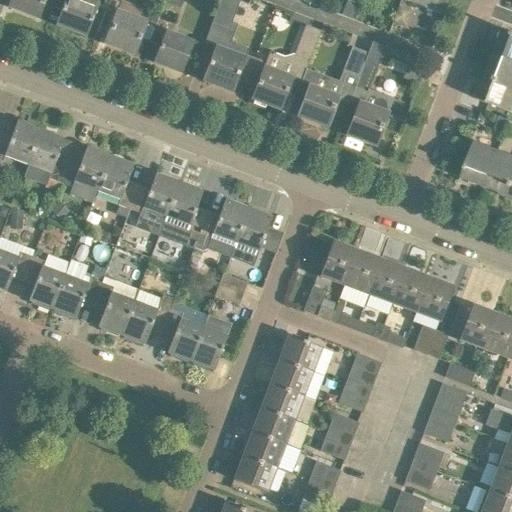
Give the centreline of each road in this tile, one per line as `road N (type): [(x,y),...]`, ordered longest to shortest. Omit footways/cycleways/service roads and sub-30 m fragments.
road 1 (residential): [(308,184),(0,68)]
road 2 (residential): [(227,411),(308,184)]
road 3 (residential): [(402,218),(481,0)]
road 4 (residential): [(227,411),(25,334)]
